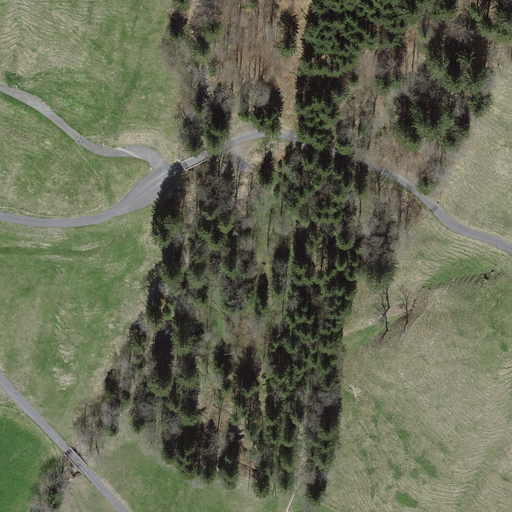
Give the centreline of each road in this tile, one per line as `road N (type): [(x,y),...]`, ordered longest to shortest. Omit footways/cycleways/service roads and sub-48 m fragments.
road 1 (track): [(511,249),(451,224),(400,179),(282,134),(250,134),(163,170)]
road 2 (track): [(163,170),(149,155),(97,150),(0,86)]
road 3 (track): [(0,375),(123,511)]
road 4 (track): [(163,170),(105,216),(0,216)]
